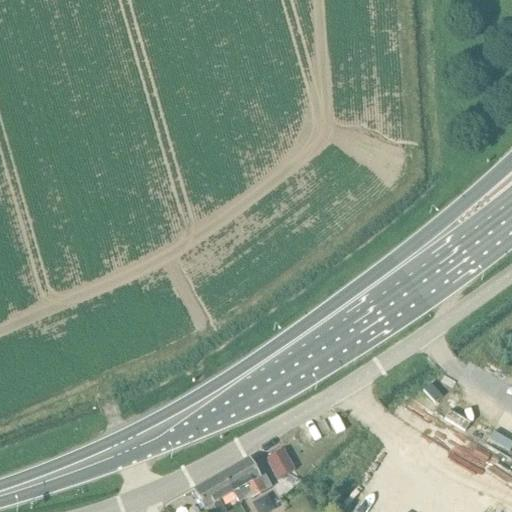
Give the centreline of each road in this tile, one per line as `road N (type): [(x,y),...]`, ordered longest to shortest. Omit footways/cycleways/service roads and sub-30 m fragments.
road 1 (residential): [(511,274),(334,393),(142,504)]
road 2 (secondary): [(124,448),(396,269)]
road 3 (secondary): [(511,161),(396,269)]
road 4 (secondary): [(0,494),(124,448)]
road 5 (secondary): [(396,269),(475,243),(511,216)]
